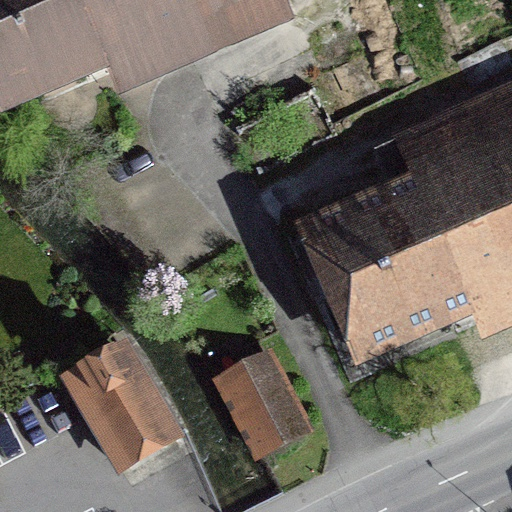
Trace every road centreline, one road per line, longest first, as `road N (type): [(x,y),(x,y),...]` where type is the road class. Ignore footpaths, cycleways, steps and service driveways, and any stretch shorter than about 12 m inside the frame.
road 1 (unknown): [(237,209),(511,60)]
road 2 (secondary): [(511,453),(402,502)]
